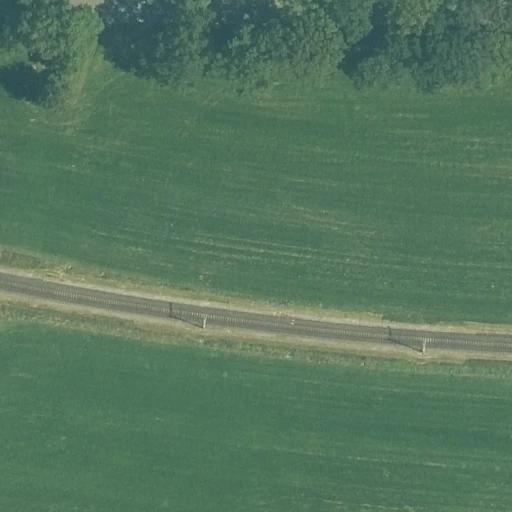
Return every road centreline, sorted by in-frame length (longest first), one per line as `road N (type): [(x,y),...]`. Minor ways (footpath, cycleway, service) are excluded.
road 1 (tertiary): [(511,12),(238,15),(63,0)]
road 2 (track): [(51,118),(99,7)]
